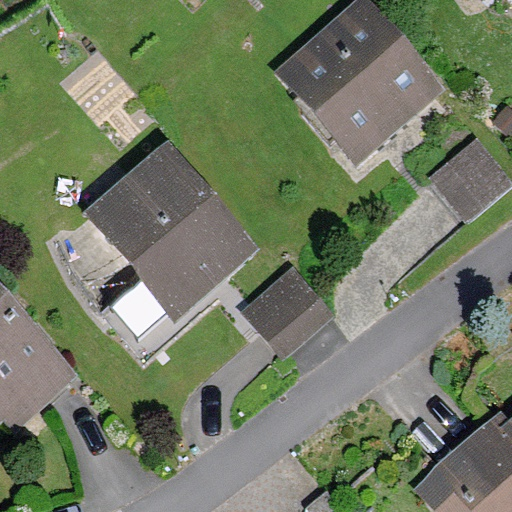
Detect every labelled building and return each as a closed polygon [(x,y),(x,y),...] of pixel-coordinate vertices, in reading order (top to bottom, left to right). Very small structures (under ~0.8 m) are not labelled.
[(355,168),(441,94),(362,3),(276,77),(355,168)] [(465,222),(510,184),(475,145),(431,183),(465,222)] [(175,322),(255,254),(168,152),(87,220),(175,322)] [(283,362),(333,318),(292,272),(242,316),(283,362)] [(14,435),(73,381),(0,301),(0,425),(3,423),(14,435)] [(511,511),(511,429),(508,433),(499,423),(416,494),(430,511),(511,511)]
